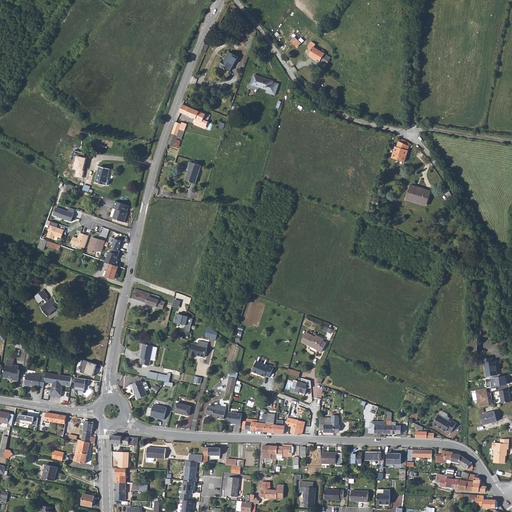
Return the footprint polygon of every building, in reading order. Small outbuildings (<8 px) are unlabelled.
[(295,37),(291,41),(298,47),(301,43),(295,37)] [(309,48),(305,53),(308,55),(309,55),(321,62),(326,55),(314,47),(316,45),(312,42),(308,48),(309,48)] [(224,59),(221,64),(230,70),(239,57),(231,51),(225,59),(224,59)] [(256,75),(253,83),(257,84),(257,86),(268,89),(267,92),(276,95),(280,84),(274,82),(274,81),(256,75)] [(183,105),(180,112),(197,119),(195,124),(206,128),(209,121),(204,119),(207,113),(183,105)] [(176,121),(172,133),(177,135),(179,130),(185,132),(188,124),(183,122),(182,123),(176,121)] [(172,133),(168,144),(174,146),(177,138),(181,140),(184,134),(185,132),(179,130),(177,135),(172,133)] [(412,144),(401,138),(397,148),(396,147),(393,158),(406,162),(409,152),(410,146),(411,146),(412,144)] [(82,177),(83,171),(85,158),(76,156),(73,169),(76,170),(75,177),(82,177)] [(196,183),(202,166),(190,161),(188,170),(189,170),(185,180),(196,183)] [(101,166),(97,182),(108,185),(112,169),(101,166)] [(64,179),(68,170),(63,168),(59,177),(64,179)] [(73,179),(75,173),(68,170),(66,176),(73,179)] [(412,185),(408,198),(428,205),(432,191),(412,185)] [(129,205),(116,200),(114,207),(117,208),(113,217),(126,221),(128,214),(126,214),(129,205)] [(73,213),(56,206),(53,214),(59,216),(60,215),(61,216),(61,217),(71,221),(73,213)] [(58,223),(51,220),(49,224),(51,225),(47,236),(53,238),(55,235),(61,237),(64,229),(57,226),(58,223)] [(73,236),(71,242),(83,247),(88,234),(80,232),(78,237),(73,236)] [(102,251),(106,240),(93,236),(88,250),(93,252),(94,249),(98,251),(98,250),(102,251)] [(112,243),(111,247),(114,248),(120,250),(121,250),(125,241),(111,236),(109,241),(113,243),(112,243)] [(109,251),(106,261),(109,262),(117,265),(118,260),(117,259),(120,250),(114,248),(112,252),(109,251)] [(117,265),(109,262),(107,266),(109,267),(108,270),(106,275),(114,278),(115,275),(117,275),(118,272),(116,271),(118,265),(117,265)] [(43,288),(37,293),(34,294),(39,301),(42,299),(43,298),(45,301),(40,305),(47,315),(56,307),(57,310),(62,306),(54,295),(48,299),(46,296),(48,294),(43,288)] [(135,290),(132,299),(162,310),(165,302),(154,298),(155,296),(144,292),(135,290)] [(187,325),(185,330),(191,332),(193,318),(189,317),(189,316),(178,313),(176,322),(187,325)] [(210,331),(208,331),(207,336),(218,339),(219,333),(211,327),(210,331)] [(1,329),(0,330),(0,337),(7,340),(9,332),(1,329)] [(306,332),(301,341),(310,346),(309,348),(315,352),(317,350),(320,352),(325,343),(322,341),(323,339),(314,335),(314,336),(306,332)] [(22,337),(20,347),(28,348),(30,339),(22,337)] [(469,338),(469,353),(478,353),(479,348),(477,348),(477,338),(469,338)] [(191,344),(189,353),(190,354),(189,356),(195,358),(195,355),(204,357),(208,343),(200,341),(197,342),(197,345),(191,344)] [(149,366),(150,360),(151,354),(155,355),(156,348),(153,347),(153,346),(142,344),(139,358),(141,359),(140,364),(149,366)] [(494,366),(493,362),(492,357),(482,359),(482,363),(484,363),(486,377),(497,375),(496,366),(494,366)] [(16,360),(9,359),(8,369),(7,368),(6,377),(14,378),(14,380),(19,380),(21,369),(20,369),(21,365),(16,364),(16,360)] [(80,372),(92,377),(96,365),(82,359),(80,365),(82,366),(80,372)] [(257,361),(253,371),(258,373),(260,374),(265,377),(266,375),(270,377),(274,366),(270,365),(269,366),(257,361)] [(287,369),(286,374),(298,377),(299,373),(287,369)] [(226,391),(233,392),(236,379),(238,373),(231,371),(230,376),(226,391)] [(148,372),(147,378),(165,382),(169,382),(170,376),(148,372)] [(41,385),(45,386),(46,381),(47,378),(42,377),(42,376),(28,373),(26,383),(40,386),(41,385)] [(53,375),(47,374),(47,378),(46,381),(55,383),(54,387),(53,386),(52,395),(57,396),(61,375),(53,373),(53,375)] [(61,375),(57,396),(62,397),(64,388),(63,388),(64,384),(72,386),(74,379),(68,378),(68,376),(61,375)] [(506,375),(487,379),(488,387),(508,385),(506,375)] [(90,379),(77,377),(75,389),(85,391),(86,383),(89,384),(90,379)] [(297,391),(305,394),(307,388),(312,388),(311,380),(302,378),(302,381),(294,380),(292,386),(291,386),(290,390),(296,393),(297,391)] [(140,381),(129,386),(130,389),(132,389),(137,400),(147,395),(145,391),(147,390),(148,388),(146,383),(144,382),(141,383),(140,381)] [(475,390),(478,407),(489,405),(488,399),(487,399),(486,393),(487,392),(486,388),(475,390)] [(510,389),(500,391),(502,403),(511,401),(510,389)] [(174,412),(174,413),(183,415),(189,416),(191,407),(176,404),(174,412)] [(151,415),(154,416),(160,417),(160,419),(164,420),(166,408),(153,405),(151,415)] [(209,406),(207,415),(213,416),(213,417),(224,419),(226,408),(216,405),(215,407),(209,406)] [(370,413),(375,414),(378,407),(373,405),(370,413)] [(0,411),(0,421),(8,423),(10,413),(0,411)] [(236,427),(241,426),(242,413),(229,411),(227,422),(236,424),(236,427)] [(386,422),(385,434),(396,434),(401,434),(401,426),(396,426),(392,426),(392,423),(392,422),(390,422),(390,415),(391,415),(391,413),(386,411),(386,420),(386,422)] [(266,424),(265,432),(274,433),(274,425),(273,424),(275,414),(268,414),(268,412),(267,412),(266,414),(266,424)] [(67,416),(47,413),(45,423),(50,424),(51,421),(65,424),(67,416)] [(494,413),(481,415),(483,426),(496,423),(496,422),(494,413)] [(38,417),(20,414),(19,421),(34,424),(34,425),(38,425),(38,417)] [(288,415),(286,425),(292,427),(291,434),(301,435),(304,422),(297,420),(298,417),(288,415)] [(438,415),(433,424),(446,432),(447,430),(451,432),(456,423),(452,421),(451,422),(438,415)] [(74,417),(67,416),(65,424),(64,432),(63,436),(79,440),(82,440),(90,442),(96,444),(96,437),(92,436),(94,423),(86,421),(85,426),(81,426),(79,437),(68,434),(69,425),(70,425),(72,418),(73,419),(74,417)] [(332,418),(320,417),(319,430),(324,430),(324,432),(340,434),(341,426),(340,425),(340,418),(338,416),(332,416),(332,418)] [(242,429),(245,430),(256,431),(257,423),(253,422),(253,420),(247,419),(247,421),(243,420),(242,429)] [(375,434),(385,434),(386,422),(371,421),(370,422),(370,428),(368,428),(368,433),(375,434)] [(257,423),(256,431),(265,432),(266,424),(257,423)] [(274,425),(274,433),(284,434),(284,425),(276,425),(274,425)] [(4,435),(0,453),(0,455),(5,457),(6,450),(9,437),(9,436),(4,435)] [(112,436),(111,444),(137,446),(138,438),(112,436)] [(82,440),(80,452),(88,454),(90,442),(82,440)] [(509,443),(492,443),(492,448),(495,448),(494,462),(506,463),(506,453),(507,453),(507,448),(509,448),(509,443)] [(264,445),(263,459),(265,459),(265,463),(269,463),(270,459),(271,459),(271,454),(273,454),(273,460),(276,460),(277,454),(278,446),(264,445)] [(278,446),(277,454),(282,455),(283,455),(292,456),(292,454),(290,453),(291,448),(292,447),(292,445),(283,445),(283,447),(278,446)] [(147,460),(154,461),(155,458),(156,458),(165,459),(166,449),(148,446),(147,460)] [(204,448),(204,463),(206,463),(206,462),(207,462),(208,456),(211,456),(220,456),(220,448),(204,448)] [(436,462),(446,463),(446,459),(451,460),(453,452),(442,451),(442,455),(437,454),(436,462)] [(453,452),(451,460),(452,461),(456,462),(456,463),(460,464),(461,456),(460,455),(457,454),(457,453),(453,451),(453,452)] [(54,452),(53,459),(63,461),(64,454),(54,452)] [(79,456),(76,456),(75,456),(74,461),(86,463),(88,454),(80,452),(79,456)] [(119,456),(119,468),(127,469),(129,469),(130,452),(118,452),(118,456),(119,456)] [(318,454),(318,462),(322,462),(322,464),(336,464),(337,453),(323,453),(323,454),(318,454)] [(358,454),(352,454),(352,463),(356,463),(356,466),(362,467),(362,453),(358,453),(358,454)] [(387,453),(387,464),(400,464),(401,453),(387,453)] [(461,456),(460,464),(467,468),(472,471),(473,468),(471,463),(461,456)] [(186,461),(185,467),(196,469),(197,461),(188,461),(186,461)] [(46,464),(43,477),(55,480),(59,467),(46,464)] [(185,467),(184,481),(195,482),(196,482),(197,479),(195,478),(196,469),(185,467)] [(116,468),(116,482),(126,483),(127,477),(127,469),(119,468),(116,468)] [(447,476),(446,478),(453,479),(455,469),(449,468),(448,468),(447,475),(447,476)] [(455,479),(454,488),(466,490),(469,474),(463,472),(461,480),(460,480),(460,477),(457,477),(456,479),(455,479)] [(447,476),(438,474),(437,480),(436,480),(435,481),(436,481),(436,483),(439,484),(440,479),(442,480),(440,486),(453,488),(454,488),(455,479),(453,479),(446,478),(447,476)] [(469,474),(466,490),(473,492),(475,477),(472,477),(472,475),(469,474)] [(475,477),(473,492),(478,492),(485,492),(486,491),(487,491),(487,490),(486,490),(486,487),(485,487),(480,486),(481,480),(479,478),(478,478),(478,476),(475,475),(475,477)] [(229,477),(227,496),(237,497),(239,479),(229,477)] [(184,481),(182,493),(181,493),(180,498),(190,499),(190,494),(193,494),(194,486),(195,486),(195,482),(184,481)] [(315,507),(316,488),(314,487),(314,482),(300,481),(300,491),(304,492),(303,503),(301,503),(301,506),(315,507)] [(126,483),(116,482),(115,500),(125,501),(126,483)] [(262,490),(261,498),(283,499),(284,486),(278,485),(278,491),(270,490),(271,483),(263,482),(262,490)] [(326,490),(326,500),(340,501),(341,499),(344,499),(344,491),(326,490)] [(383,494),(377,494),(377,505),(390,505),(390,490),(383,490),(383,494)] [(353,491),(352,501),(368,503),(369,495),(369,492),(353,491)] [(84,493),(82,504),(93,506),(94,495),(84,493)] [(476,500),(473,500),(472,505),(483,506),(483,508),(490,508),(498,509),(498,503),(496,501),(492,500),(484,500),(484,496),(477,496),(476,500)] [(189,501),(183,500),(182,511),(192,511),(193,505),(194,505),(194,501),(189,501)] [(242,511),(241,511),(250,511),(252,503),(238,502),(237,510),(242,511)]
